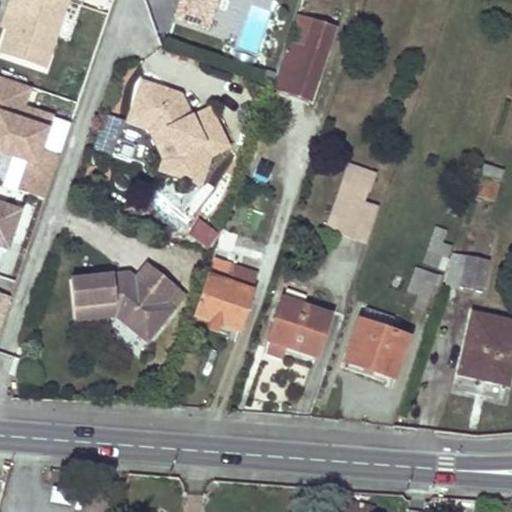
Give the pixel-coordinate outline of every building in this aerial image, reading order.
[(64,0),(6,0),(6,2),(14,5),(6,28),(0,46),(0,50),(41,65),(64,0)] [(182,0),(175,22),(207,32),(217,0),(182,0)] [(14,5),(6,2),(0,18),(0,25),(6,28),(14,5)] [(270,89),(278,92),(285,94),(309,103),(334,29),(310,22),(301,51),(286,45),(270,89)] [(29,87),(0,77),(0,153),(28,162),(32,148),(39,150),(50,117),(22,108),(29,87)] [(179,99),(140,86),(126,126),(145,133),(155,129),(157,124),(162,125),(170,141),(161,144),(166,154),(159,174),(201,188),(210,160),(228,151),(209,114),(191,122),(179,99)] [(44,198),(58,157),(39,150),(32,148),(28,162),(18,189),(44,198)] [(325,229),(351,238),(364,202),(375,171),(349,162),(325,229)] [(478,169),(464,165),(457,186),(471,190),(478,169)] [(491,201),(495,187),(500,173),(481,167),(472,195),(491,201)] [(351,238),(366,243),(379,207),(364,202),(351,238)] [(0,245),(2,246),(7,248),(18,215),(0,208),(0,245)] [(219,235),(201,218),(190,230),(209,247),(219,235)] [(447,231),(436,227),(423,264),(444,270),(452,246),(443,243),(447,231)] [(479,292),(482,276),(486,261),(469,257),(471,247),(460,245),(458,255),(465,257),(458,287),(479,292)] [(205,272),(191,312),(237,328),(256,273),(230,264),(225,280),(205,272)] [(442,277),(418,269),(410,292),(418,294),(414,308),(425,312),(430,296),(435,297),(442,277)] [(122,280),(68,285),(72,326),(113,322),(146,348),(172,317),(164,310),(177,295),(147,270),(135,285),(127,286),(126,284),(122,280)] [(313,357),(326,316),(280,300),(260,356),(278,363),(282,346),(313,357)] [(390,378),(397,358),(404,338),(387,333),(392,319),(363,309),(359,323),(356,322),(343,362),(390,378)] [(503,383),(510,354),(511,345),(511,324),(471,314),(457,372),(503,383)]
